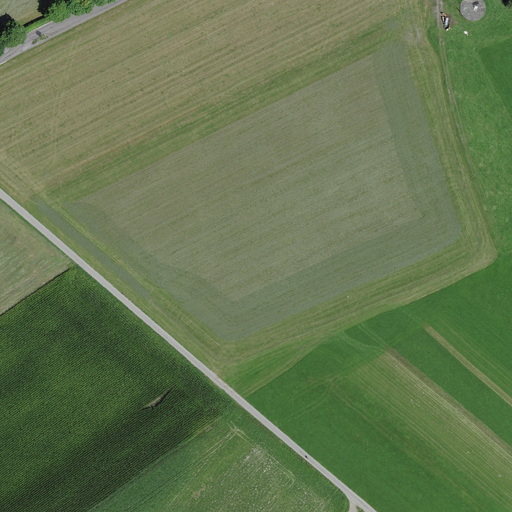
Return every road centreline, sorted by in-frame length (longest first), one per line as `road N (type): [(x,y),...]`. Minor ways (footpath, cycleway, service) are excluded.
road 1 (track): [(371,511),(0,191)]
road 2 (residential): [(112,0),(0,56)]
